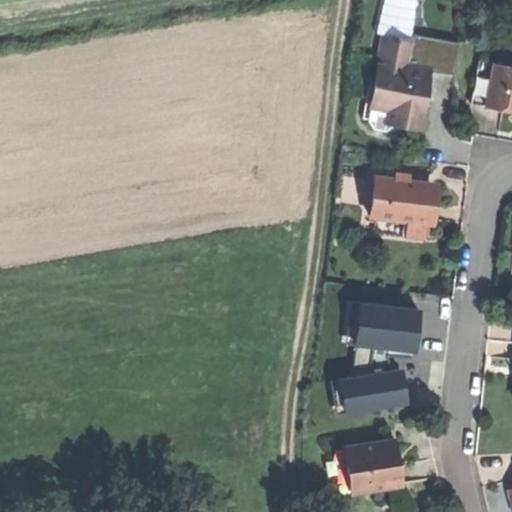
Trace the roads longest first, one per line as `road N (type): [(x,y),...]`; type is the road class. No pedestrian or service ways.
road 1 (track): [(293,511),(287,445),(316,276),(347,0)]
road 2 (residential): [(511,171),(486,195),(461,421),(471,511)]
